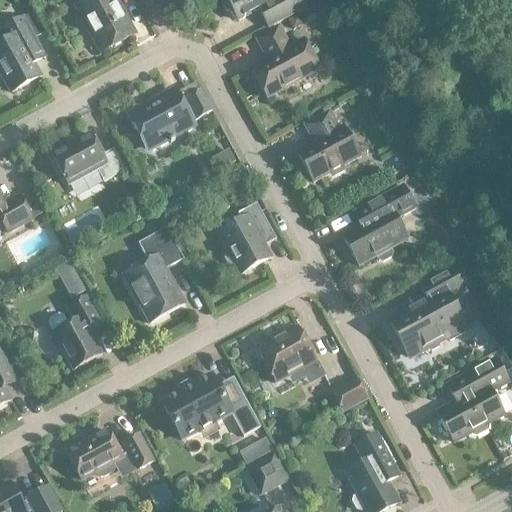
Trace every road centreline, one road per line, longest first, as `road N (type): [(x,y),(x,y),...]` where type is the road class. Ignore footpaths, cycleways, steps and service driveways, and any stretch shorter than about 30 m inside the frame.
road 1 (residential): [(318,278),(200,55),(167,54),(0,146)]
road 2 (residential): [(0,452),(318,278)]
road 3 (residential): [(449,511),(318,278)]
